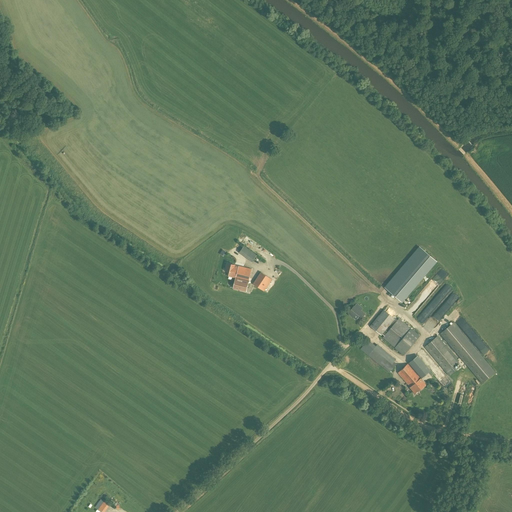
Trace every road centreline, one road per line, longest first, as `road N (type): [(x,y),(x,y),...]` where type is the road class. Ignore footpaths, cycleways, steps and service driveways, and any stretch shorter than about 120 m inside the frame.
road 1 (unclassified): [(178,511),(330,364)]
road 2 (track): [(330,364),(424,427),(511,445)]
